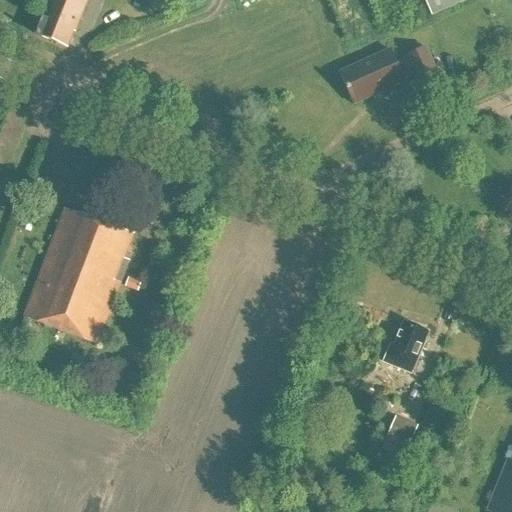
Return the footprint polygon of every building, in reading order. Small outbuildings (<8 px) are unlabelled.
[(42,21),(36,37),(67,49),(73,34),(74,34),(88,0),(49,0),(41,21),(42,21)] [(421,0),(430,18),(469,0),(421,0)] [(389,52),(339,75),(353,106),(404,83),(403,82),(414,77),(419,90),(439,81),(425,49),(395,63),(389,52)] [(65,211),(23,319),(96,346),(128,263),(123,261),(132,236),(65,211)] [(390,347),(383,364),(411,375),(427,334),(404,324),(394,348),(390,347)] [(417,427),(395,417),(386,438),(381,451),(396,457),(401,444),(408,448),(417,427)] [(511,511),(511,458),(511,461),(507,460),(486,511),(511,511)]
